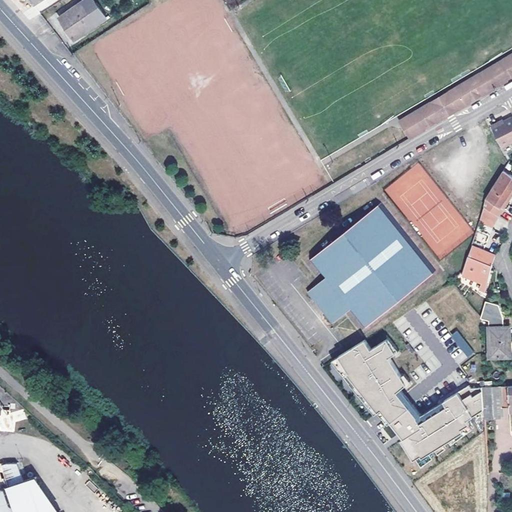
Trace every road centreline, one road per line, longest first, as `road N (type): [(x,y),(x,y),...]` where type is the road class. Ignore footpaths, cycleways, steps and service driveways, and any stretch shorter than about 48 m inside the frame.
road 1 (residential): [(219,262),(511,92)]
road 2 (secondary): [(219,262),(0,8)]
road 3 (secondary): [(417,511),(219,262)]
